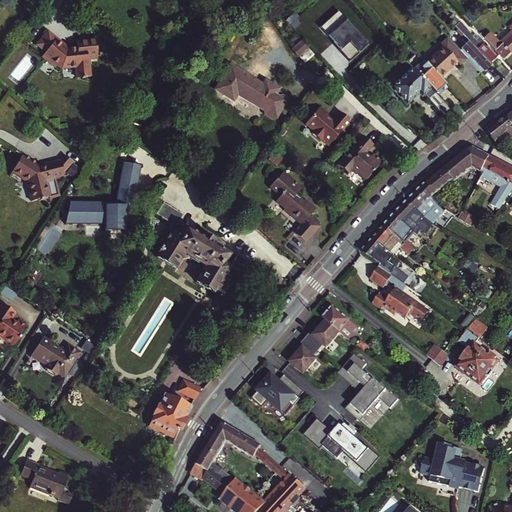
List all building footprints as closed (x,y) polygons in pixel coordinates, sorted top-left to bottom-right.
[(349,60),(368,42),(338,9),(320,26),(333,41),(334,41),(339,46),(337,48),(349,60)] [(293,13),(286,20),(290,24),(296,18),(297,17),(293,13)] [(296,18),(290,24),(294,28),(300,22),(296,18)] [(459,30),(490,63),(497,57),(477,35),(474,38),(467,30),(467,29),(459,21),(454,25),(459,30)] [(511,21),(506,27),(509,29),(511,32),(499,44),(496,41),(488,32),(482,37),(486,41),(487,41),(494,49),(503,59),(511,50),(511,21)] [(509,29),(496,41),(499,44),(511,32),(509,29)] [(480,72),(490,63),(459,30),(454,35),(465,47),(471,53),(467,57),(467,58),(480,72)] [(47,33),(36,46),(41,50),(41,51),(44,53),(41,57),(56,69),(58,67),(62,70),(63,70),(76,68),(78,79),(83,78),(83,79),(87,78),(87,77),(91,77),(88,59),(97,58),(95,39),(74,42),(75,48),(70,49),(69,48),(66,49),(62,45),(54,55),(48,50),(56,40),(47,33)] [(460,65),(467,58),(467,57),(461,51),(447,37),(440,43),(443,47),(425,63),(426,64),(439,79),(458,62),(460,65)] [(301,40),(292,48),(304,63),(314,55),(301,40)] [(465,47),(461,51),(467,57),(471,53),(465,47)] [(420,65),(414,70),(436,93),(445,85),(439,79),(426,64),(423,68),(420,65)] [(274,95),(278,89),(269,83),(267,88),(230,65),(216,89),(234,99),(237,94),(265,110),(265,114),(272,118),(275,117),(286,100),(282,97),(278,98),(274,95)] [(505,77),(509,73),(501,65),(497,69),(505,77)] [(414,70),(413,68),(392,87),(408,104),(420,93),(423,96),(425,94),(446,116),(452,111),(436,93),(414,70)] [(327,115),(319,108),(303,126),(312,133),(309,136),(318,143),(319,142),(326,148),(331,142),(334,144),(335,143),(334,142),(337,138),(338,139),(343,134),(340,131),(348,123),(337,113),(329,122),(324,118),(327,115)] [(502,147),(511,140),(511,127),(506,119),(488,133),(495,142),(497,140),(502,147)] [(374,142),(364,133),(338,163),(345,169),(348,169),(349,169),(350,167),(356,172),(357,171),(366,178),(383,159),(374,152),(371,156),(366,152),(374,142)] [(454,183),(474,168),(481,172),(490,157),(475,148),(468,149),(443,169),(454,183)] [(25,158),(23,157),(13,177),(21,182),(22,179),(31,184),(37,202),(43,201),(44,202),(49,201),(48,199),(55,197),(56,199),(63,196),(57,178),(66,175),(65,171),(61,159),(45,164),(46,166),(43,167),(38,165),(39,162),(27,155),(25,158)] [(64,155),(61,159),(65,171),(73,162),(64,155)] [(511,168),(490,157),(481,172),(484,174),(482,176),(485,178),(489,172),(497,177),(493,183),(496,185),(493,190),(491,189),(485,199),(496,205),(504,191),(511,195),(511,168)] [(449,184),(451,185),(454,183),(443,169),(431,179),(422,187),(431,198),(438,193),(449,184)] [(305,242),(315,230),(312,228),(317,223),(309,216),(313,212),(313,208),(310,205),(310,204),(306,200),(304,202),(300,200),(302,198),(301,197),(299,196),(298,195),(298,192),(300,192),(304,187),(299,182),(298,184),(295,181),(296,180),(284,170),(272,185),(283,196),(281,196),(277,200),(288,210),(290,209),(290,212),(296,217),(294,218),(302,225),(294,233),(305,242)] [(439,206),(435,203),(431,198),(422,187),(408,201),(432,226),(446,210),(439,206)] [(441,197),(438,193),(431,198),(435,203),(441,197)] [(233,266),(237,268),(243,272),(270,289),(277,277),(237,251),(230,264),(225,261),(229,254),(216,246),(218,243),(220,242),(220,241),(218,241),(202,231),(201,229),(200,230),(200,232),(198,235),(184,226),(183,229),(177,226),(184,214),(165,201),(157,213),(171,222),(159,241),(163,243),(161,247),(160,247),(158,251),(155,256),(175,268),(183,255),(188,254),(203,264),(204,268),(197,281),(216,293),(217,291),(222,295),(229,285),(223,281),(233,266)] [(432,226),(408,201),(395,214),(415,234),(417,235),(421,230),(426,235),(434,228),(433,227),(432,226)] [(475,219),(464,213),(460,219),(471,226),(475,219)] [(415,234),(395,214),(383,226),(413,253),(416,249),(408,242),(415,234)] [(413,253),(383,226),(372,239),(394,258),(401,250),(409,257),(413,253)] [(511,241),(502,235),(498,242),(507,247),(511,241)] [(394,258),(372,239),(360,252),(379,266),(398,279),(399,280),(403,276),(388,264),(394,258)] [(373,300),(372,302),(383,311),(385,308),(394,315),(396,312),(404,319),(408,314),(420,323),(428,312),(401,293),(406,286),(399,280),(398,279),(379,266),(370,278),(383,288),(388,281),(396,287),(388,298),(379,292),(377,294),(375,295),(373,298),(373,300)] [(16,311),(3,302),(0,306),(0,333),(15,344),(28,324),(19,318),(17,321),(11,317),(16,311)] [(358,328),(353,324),(333,308),(328,314),(327,313),(325,314),(322,316),(323,319),(323,320),(326,322),(340,333),(348,340),(358,328)] [(311,334),(305,340),(318,351),(323,345),(328,349),(340,333),(326,322),(314,336),(311,334)] [(488,355),(474,345),(479,339),(467,330),(458,343),(468,351),(456,368),(479,385),(486,377),(489,377),(492,373),(492,369),(497,362),(494,360),(495,358),(490,354),(488,355)] [(60,368),(69,374),(72,368),(81,353),(75,349),(74,350),(72,349),(65,345),(67,342),(56,334),(53,339),(45,333),(31,355),(43,363),(46,359),(50,361),(52,360),(53,360),(57,363),(58,365),(58,366),(60,366),(62,366),(60,368)] [(290,363),(304,375),(317,359),(314,357),(318,351),(305,340),(301,346),(303,348),(290,363)] [(361,340),(357,346),(365,352),(369,346),(361,340)] [(436,346),(428,357),(432,360),(440,366),(447,358),(447,356),(447,354),(446,353),(436,346)] [(355,354),(339,372),(354,385),(364,373),(365,372),(362,370),(367,364),(355,354)] [(426,368),(415,360),(410,367),(412,369),(405,377),(414,383),(426,368)] [(364,373),(354,385),(362,392),(373,380),(364,373)] [(275,386),(268,380),(252,398),(262,407),(269,400),(286,415),(301,399),(299,397),(304,392),(285,375),(275,386)] [(347,409),(360,421),(379,399),(391,409),(399,400),(385,388),(384,389),(373,379),(373,380),(362,392),(347,409)] [(419,395),(429,383),(424,379),(414,391),(419,395)] [(196,398),(201,388),(184,380),(179,391),(196,398)] [(180,431),(191,407),(165,395),(159,407),(157,407),(154,413),(156,414),(150,426),(172,437),(176,429),(180,431)] [(305,435),(320,448),(322,445),(338,459),(344,451),(367,471),(378,458),(340,424),(332,433),(318,421),(305,435)] [(227,442),(234,446),(242,434),(222,422),(191,474),(203,482),(205,480),(224,495),(221,500),(235,511),(285,511),(307,489),(292,476),(287,480),(266,503),(246,488),(236,480),(230,475),(226,481),(219,476),(223,471),(214,464),(227,442)] [(242,434),(234,446),(242,451),(250,439),(242,434)] [(261,447),(250,439),(242,451),(255,458),(257,454),(285,478),(289,473),(260,449),(261,447)] [(479,488),(485,464),(466,459),(466,458),(461,457),(462,449),(450,446),(451,443),(439,440),(435,456),(425,454),(424,460),(422,459),(421,464),(423,464),(422,470),(432,472),(430,478),(459,485),(460,483),(479,488)] [(55,495),(64,475),(36,463),(37,462),(27,458),(20,473),(30,477),(27,484),(55,495)] [(230,475),(223,471),(219,476),(226,481),(230,475)] [(243,472),(236,480),(246,488),(252,480),(243,472)] [(206,511),(207,511),(192,499),(183,510),(186,511),(206,511)]
